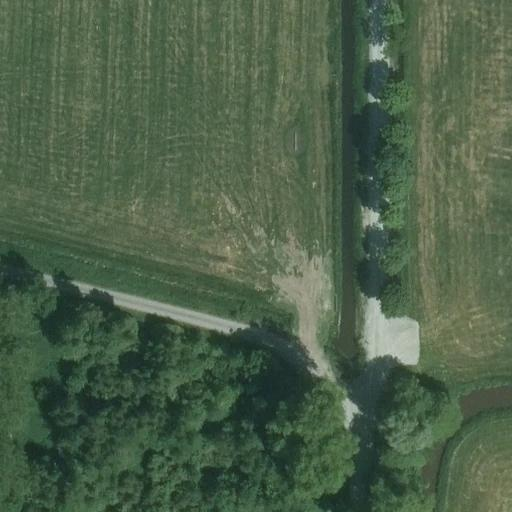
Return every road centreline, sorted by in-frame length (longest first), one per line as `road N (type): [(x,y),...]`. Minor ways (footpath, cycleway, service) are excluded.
road 1 (unclassified): [(383,0),(381,291),(369,417)]
road 2 (unclassified): [(369,417),(279,352),(237,333),(0,273)]
